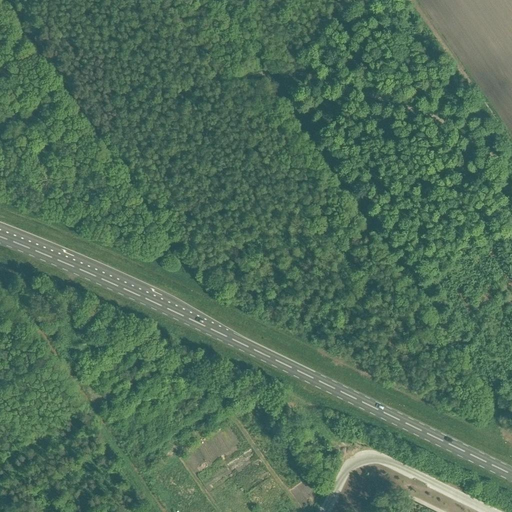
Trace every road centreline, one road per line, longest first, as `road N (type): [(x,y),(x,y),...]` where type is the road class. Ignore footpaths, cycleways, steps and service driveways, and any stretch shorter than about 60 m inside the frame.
road 1 (primary): [(511,474),(0,237)]
road 2 (unclassified): [(490,511),(369,456),(345,468),(323,511)]
